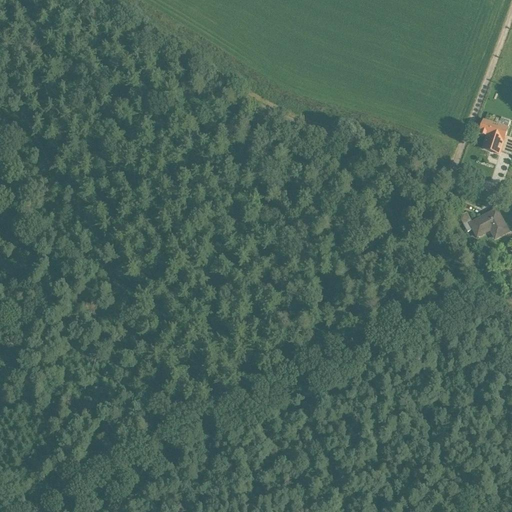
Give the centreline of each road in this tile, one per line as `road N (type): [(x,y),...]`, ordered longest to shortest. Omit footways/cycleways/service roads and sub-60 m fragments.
road 1 (track): [(451,184),(260,118),(56,0)]
road 2 (track): [(0,61),(49,171),(77,196),(178,431)]
road 3 (track): [(178,431),(377,322),(429,254),(451,184)]
road 4 (track): [(511,19),(451,184)]
road 5 (track): [(178,431),(49,511)]
